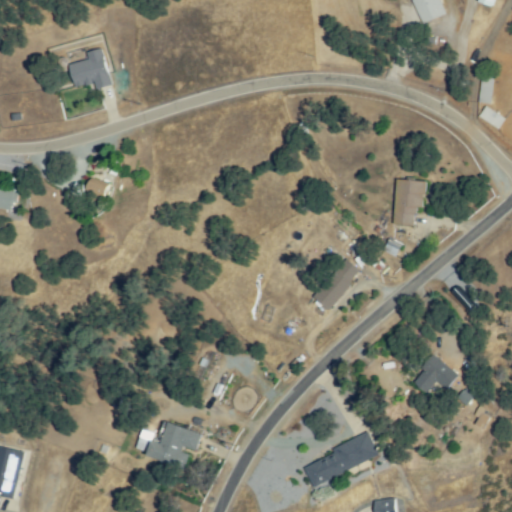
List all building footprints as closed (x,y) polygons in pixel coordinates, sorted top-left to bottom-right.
[(436,0),(443,15),(426,22),(416,0),(436,0)] [(89,53),(103,51),(107,84),(76,88),(73,65),(90,63),(89,53)] [(478,103),(490,104),(491,77),(479,77),(478,103)] [(497,129),(504,118),(485,106),(478,116),(497,129)] [(104,201),(88,196),(93,180),(108,185),(104,201)] [(421,209),(414,208),(412,225),(396,224),(400,180),(424,183),(421,209)] [(0,189),(15,192),(12,211),(0,208),(0,189)] [(398,245),(386,239),(381,250),(393,256),(398,245)] [(359,271),(330,309),(317,299),(345,261),(359,271)] [(428,392),(415,383),(432,358),(457,375),(448,388),(436,380),(428,392)] [(481,429),(489,415),(473,406),(465,420),(481,429)] [(189,458),(183,469),(154,454),(170,423),(200,439),(194,450),(185,445),(180,453),(189,458)] [(377,454),(318,488),(307,468),(366,435),(377,454)] [(0,448),(23,454),(13,497),(0,493),(0,448)] [(394,500),(396,511),(378,511),(377,503),(394,500)]
